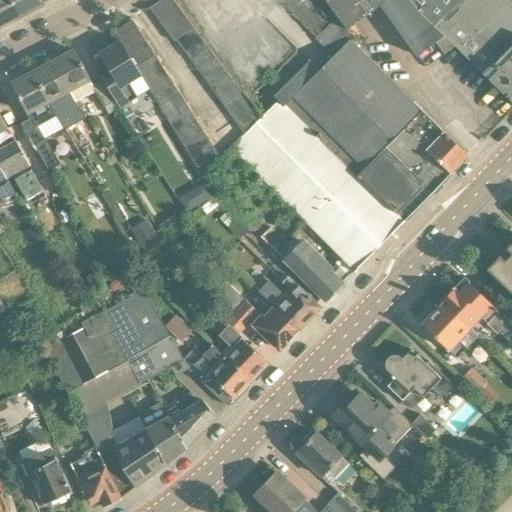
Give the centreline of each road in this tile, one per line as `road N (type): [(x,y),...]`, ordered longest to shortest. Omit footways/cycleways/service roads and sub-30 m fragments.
road 1 (tertiary): [(161,511),(221,464),(511,156)]
road 2 (residential): [(0,57),(109,0)]
